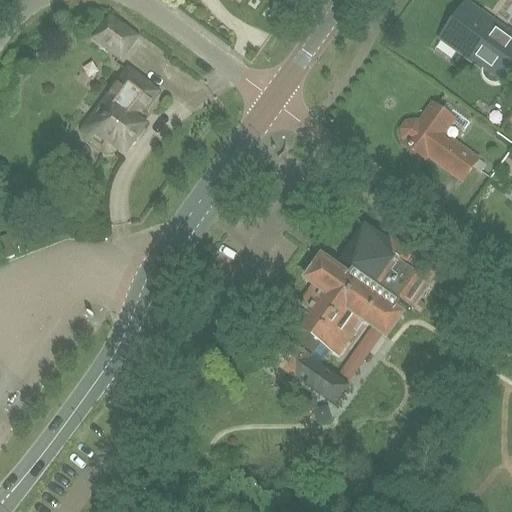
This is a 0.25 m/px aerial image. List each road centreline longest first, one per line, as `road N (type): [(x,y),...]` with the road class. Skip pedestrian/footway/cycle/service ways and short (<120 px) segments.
road 1 (tertiary): [(0,506),(108,365),(144,280),(271,100)]
road 2 (residential): [(511,282),(271,100)]
road 3 (unclassified): [(271,100),(136,0)]
road 4 (tertiary): [(271,100),(343,0)]
